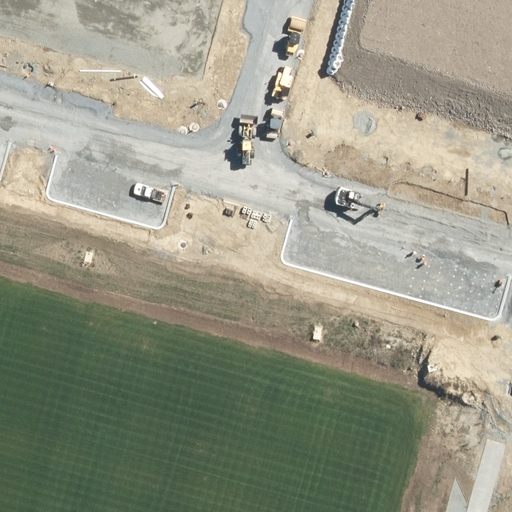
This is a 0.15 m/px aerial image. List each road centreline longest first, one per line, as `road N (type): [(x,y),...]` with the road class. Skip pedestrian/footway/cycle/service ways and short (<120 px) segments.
road 1 (residential): [(511,251),(225,170)]
road 2 (residential): [(225,170),(0,108)]
road 3 (residential): [(225,170),(272,0)]
